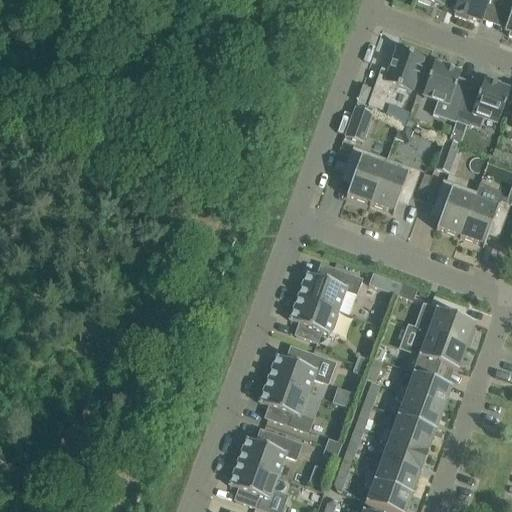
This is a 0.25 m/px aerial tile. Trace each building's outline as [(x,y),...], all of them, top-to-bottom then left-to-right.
[(200,2),(194,0),(155,0),(139,52),(181,65),(200,2)] [(416,0),(418,1),(418,3),(429,8),(430,5),(442,10),(445,0),(416,0)] [(467,23),(469,19),(481,24),(489,3),(500,8),(503,0),(458,0),(453,14),(455,14),(454,18),(467,23)] [(511,0),(503,0),(500,8),(500,9),(511,14),(504,32),(509,34),(508,38),(511,39),(511,0)] [(401,52),(397,51),(389,74),(381,71),(368,107),(381,112),(388,94),(392,95),(394,88),(411,94),(423,60),(411,56),(413,52),(403,49),(401,52)] [(437,104),(432,117),(455,125),(455,124),(456,124),(465,99),(465,98),(470,84),(458,80),(461,74),(434,64),(422,98),(437,104)] [(485,83),(483,82),(476,103),(465,99),(456,124),(469,129),(470,128),(480,132),(484,121),(497,125),(510,92),(499,88),(500,84),(487,79),(485,83)] [(357,104),(365,106),(371,88),(364,85),(357,104)] [(355,109),(344,139),(363,146),(374,116),(355,109)] [(460,148),(445,143),(434,172),(449,177),(460,148)] [(353,150),(343,175),(353,179),(350,187),(346,199),(347,199),(348,198),(370,206),(369,207),(370,207),(387,162),(363,153),(353,150)] [(387,162),(370,207),(371,207),(393,215),(393,216),(394,216),(398,205),(401,196),(411,200),(420,174),(410,171),(387,162)] [(443,182),(434,208),(444,212),(441,220),(436,232),(437,232),(438,231),(460,239),(460,240),(475,201),(477,195),(453,186),(443,182)] [(475,201),(460,240),(461,240),(483,248),(483,249),(484,249),(488,237),(491,229),(501,233),(511,207),(501,204),(502,200),(500,194),(480,187),(477,195),(475,201)] [(307,275),(298,299),(338,313),(349,317),(357,298),(356,297),(362,282),(321,267),(316,279),(307,275)] [(370,276),(367,285),(397,297),(400,287),(370,276)] [(397,298),(413,304),(417,293),(401,287),(397,298)] [(298,299),(290,322),(299,326),(295,338),(317,346),(322,334),(329,337),(338,313),(298,299)] [(435,312),(436,313),(428,335),(427,334),(427,335),(467,349),(466,349),(474,327),(475,327),(476,326),(456,318),(459,308),(434,299),(430,309),(435,311),(435,312)] [(459,372),(457,372),(465,350),(466,350),(467,349),(427,335),(421,333),(409,367),(434,376),(438,366),(458,374),(459,372)] [(277,358),(268,381),(307,396),(312,382),(322,385),(330,381),(336,366),(291,349),(286,361),(277,358)] [(356,367),(370,372),(372,365),(358,360),(356,367)] [(373,361),(372,365),(370,372),(366,380),(365,383),(375,386),(383,365),(373,361)] [(366,380),(370,372),(356,367),(353,376),(366,380)] [(412,376),(413,376),(409,389),(399,388),(397,394),(444,411),(443,410),(451,390),(452,390),(453,389),(413,374),(412,376)] [(268,381),(259,405),(269,408),(264,420),(287,429),(309,437),(314,425),(299,419),(307,396),(268,381)] [(367,397),(375,400),(379,389),(371,386),(367,397)] [(395,399),(403,405),(398,418),(397,418),(436,433),(436,432),(443,412),(444,412),(444,411),(397,394),(395,399)] [(360,416),(355,427),(363,430),(367,419),(360,416)] [(397,419),(398,419),(393,432),(383,431),(381,437),(429,454),(428,453),(435,433),(436,433),(397,418),(397,419)] [(363,430),(355,427),(351,438),(359,441),(363,430)] [(301,447),(260,432),(256,444),(246,441),(238,464),(277,478),(284,459),(296,463),(301,447)] [(379,442),(387,448),(382,461),(381,461),(421,476),(421,475),(420,474),(427,454),(429,455),(429,454),(381,437),(379,442)] [(326,449),(339,454),(342,447),(328,443),(326,449)] [(339,454),(326,449),(323,458),(336,463),(339,454)] [(343,459),(339,470),(347,473),(351,462),(343,459)] [(381,462),(382,462),(377,475),(368,474),(366,480),(413,497),(421,476),(381,461),(381,462)] [(277,478),(238,464),(229,488),(239,491),(234,503),(258,511),(281,511),(284,504),(281,496),(272,492),(277,478)] [(347,473),(339,470),(335,481),(342,484),(347,473)] [(406,511),(412,497),(413,498),(413,497),(366,480),(364,485),(371,491),(367,504),(365,503),(365,505),(385,511),(406,511)]
